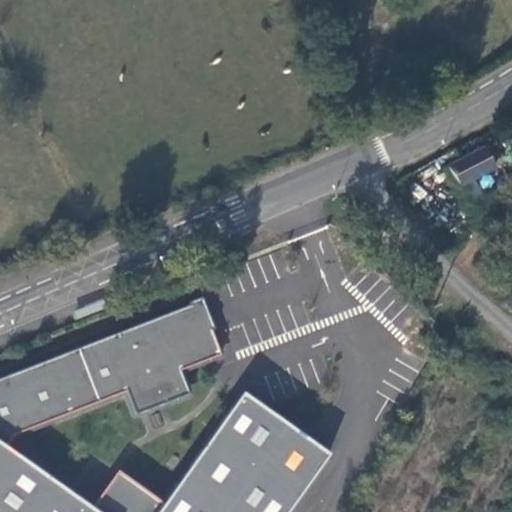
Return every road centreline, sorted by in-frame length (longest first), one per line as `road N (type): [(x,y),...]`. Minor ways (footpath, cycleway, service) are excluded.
road 1 (secondary): [(346,165),(0,312)]
road 2 (unclassified): [(346,165),(424,260),(511,328)]
road 3 (secondary): [(511,80),(432,128),(346,165)]
